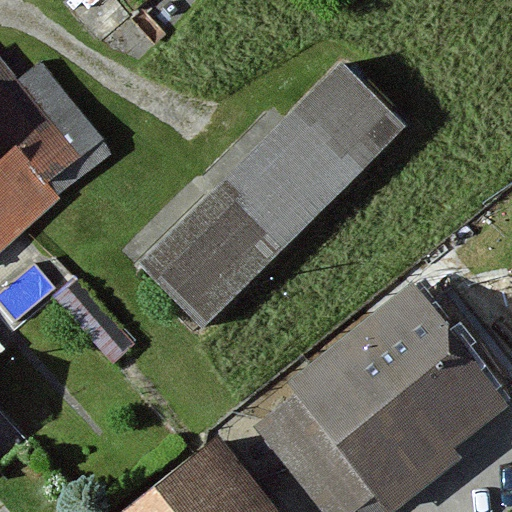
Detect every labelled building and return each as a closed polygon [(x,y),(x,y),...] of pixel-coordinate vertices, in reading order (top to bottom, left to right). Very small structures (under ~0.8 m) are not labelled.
[(420,130),(346,57),(145,259),(218,332),(420,130)] [(83,163),(0,65),(0,251),(65,196),(56,186),(83,163)] [(35,268),(0,297),(0,305),(15,324),(55,291),(35,268)] [(406,511),(511,423),(511,399),(410,279),(250,413),(333,511),(347,511),(369,494),(383,511),(406,511)] [(77,281),(54,302),(112,365),(135,344),(77,281)] [(299,511),(230,427),(126,511),(299,511)]
